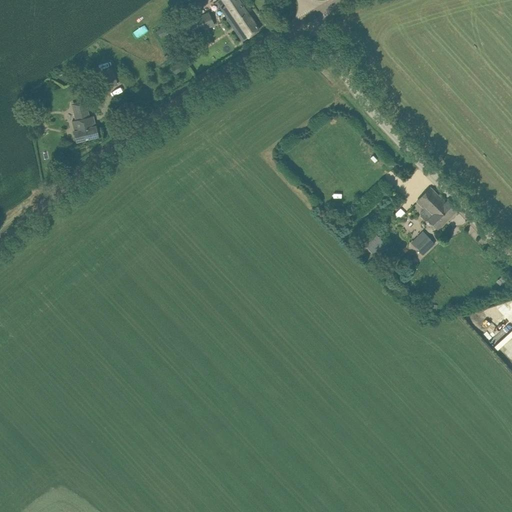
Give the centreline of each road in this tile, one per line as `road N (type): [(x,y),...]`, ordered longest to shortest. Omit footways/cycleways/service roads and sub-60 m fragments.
road 1 (unclassified): [(0,240),(170,103),(311,15)]
road 2 (unclassified): [(511,259),(344,71),(311,15)]
